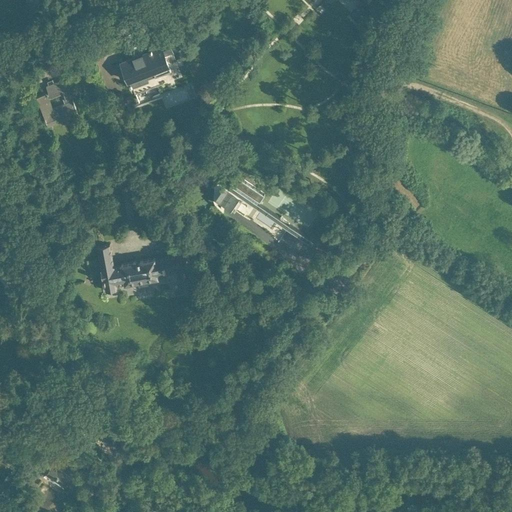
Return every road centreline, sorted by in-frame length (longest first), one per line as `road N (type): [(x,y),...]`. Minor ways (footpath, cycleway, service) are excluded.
road 1 (tertiary): [(82,429),(177,418),(236,396),(365,252),(382,207),(379,100),(413,0)]
road 2 (residential): [(82,429),(55,312),(0,161)]
road 3 (residential): [(0,53),(137,0)]
